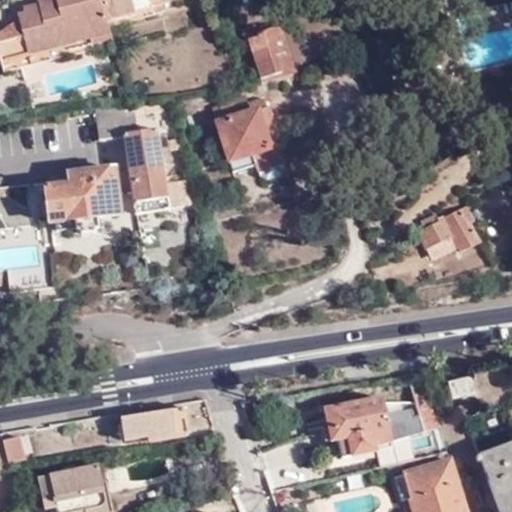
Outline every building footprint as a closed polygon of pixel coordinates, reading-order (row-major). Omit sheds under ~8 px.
[(96,37),(118,31),(114,13),(112,6),(133,0),(28,0),(29,2),(23,4),(25,10),(9,21),(0,29),(0,33),(7,63),(51,52),(49,43),(48,41),(34,45),(32,38),(92,22),(94,31),(96,37)] [(133,0),(112,6),(114,13),(137,7),(135,0),(133,0)] [(48,41),(49,43),(94,31),(92,22),(32,38),(34,45),(48,41)] [(286,60),(291,74),(304,70),(289,23),(282,25),(293,58),(286,60)] [(293,58),(282,25),(255,34),(253,29),(246,31),(262,82),(291,74),(286,60),(293,58)] [(170,111),(169,100),(138,104),(139,109),(148,109),(148,114),(170,111)] [(267,112),(265,102),(250,107),(254,116),(267,112)] [(138,127),(134,105),(96,110),(101,140),(126,137),(127,146),(124,147),(136,205),(141,204),(143,215),(170,210),(168,199),(173,198),(170,181),(166,182),(158,142),(161,141),(160,131),(135,135),(138,127)] [(254,116),(250,107),(215,118),(234,176),(256,169),(252,159),(280,149),(267,112),(254,116)] [(256,169),(283,159),(280,149),(252,159),(256,169)] [(78,220),(98,218),(119,216),(112,165),(68,171),(69,185),(49,187),(54,223),(78,220)] [(450,234),(454,242),(458,250),(480,241),(471,219),(477,216),(470,200),(444,212),(443,209),(437,212),(435,206),(421,212),(427,225),(416,229),(424,246),(450,234)] [(99,228),(98,218),(78,220),(79,229),(85,234),(95,232),(99,228)] [(450,234),(424,246),(428,254),(454,242),(450,234)] [(0,268),(0,286),(9,286),(7,268),(0,268)] [(471,397),(467,380),(447,386),(451,403),(471,397)] [(418,385),(406,389),(421,436),(433,433),(418,385)] [(382,398),(325,409),(327,418),(322,419),(331,456),(339,454),(341,464),(376,456),(374,447),(392,443),(382,398)] [(179,412),(121,420),(124,443),(183,435),(179,412)] [(0,465),(8,464),(3,442),(1,435),(0,435),(0,465)] [(20,439),(3,442),(8,464),(27,461),(20,439)] [(511,511),(511,450),(482,461),(499,511),(511,511)] [(462,511),(449,467),(393,482),(402,511),(411,508),(412,511),(462,511)] [(83,511),(83,510),(103,507),(98,485),(95,468),(37,479),(42,503),(53,500),(55,511),(83,511)] [(55,511),(53,500),(42,503),(43,511),(55,511)] [(299,511),(329,511),(328,502),(299,508),(299,511)]
